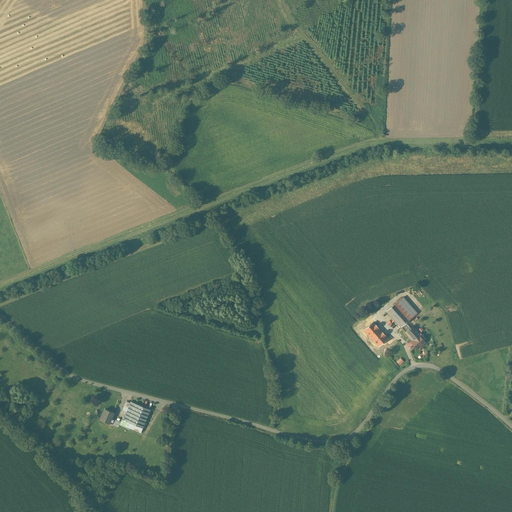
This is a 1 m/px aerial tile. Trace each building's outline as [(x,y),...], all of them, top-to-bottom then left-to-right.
[(405,300),(403,297),(397,302),(399,305),(405,300)] [(405,300),(399,305),(397,302),(387,311),(395,320),(395,321),(401,328),(406,323),(417,314),(405,300)] [(372,338),(380,331),(373,323),(365,330),(372,338)] [(406,323),(402,327),(406,332),(410,328),(406,323)] [(406,332),(405,332),(412,340),(413,342),(421,335),(420,334),(413,326),(410,328),(406,332)] [(387,338),(380,331),(372,338),(379,346),(387,338)] [(421,335),(413,342),(412,340),(411,342),(413,345),(414,345),(417,348),(419,348),(425,342),(420,336),(421,335)] [(150,409),(136,404),(131,417),(145,423),(150,409)] [(120,422),(111,418),(114,413),(105,410),(101,420),(115,426),(118,427),(120,422)] [(145,423),(131,417),(129,422),(143,428),(145,423)] [(118,427),(115,426),(110,438),(116,440),(119,442),(124,429),(118,427)] [(140,435),(124,429),(119,442),(120,442),(134,448),(140,435)]
